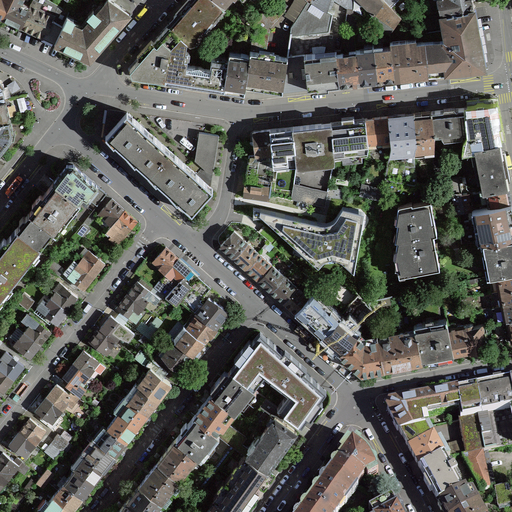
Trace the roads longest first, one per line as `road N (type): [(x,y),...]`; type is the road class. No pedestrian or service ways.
road 1 (tertiary): [(239,110),(511,80)]
road 2 (residential): [(0,425),(161,218)]
road 3 (residential): [(357,394),(511,364)]
road 4 (tertiary): [(87,89),(239,110)]
road 5 (residential): [(163,423),(257,306)]
road 6 (residential): [(195,247),(224,205),(239,110)]
road 7 (residential): [(272,511),(357,394)]
road 8 (residential): [(61,128),(161,218)]
road 9 (residential): [(357,394),(421,511)]
road 10 (residential): [(257,306),(357,394)]
